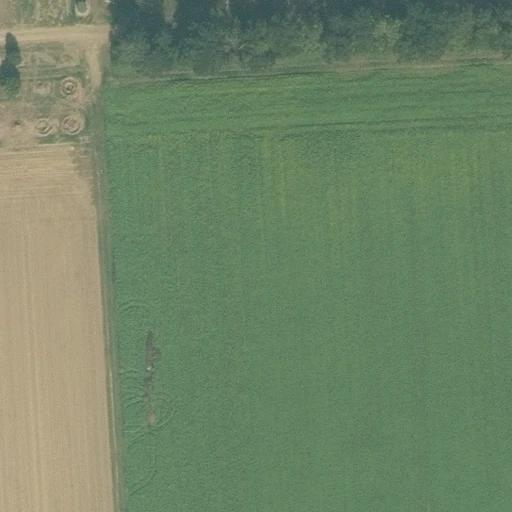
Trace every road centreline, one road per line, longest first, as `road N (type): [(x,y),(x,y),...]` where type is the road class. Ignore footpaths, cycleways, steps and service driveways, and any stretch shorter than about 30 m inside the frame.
road 1 (track): [(0,37),(511,8)]
road 2 (track): [(92,32),(120,511)]
